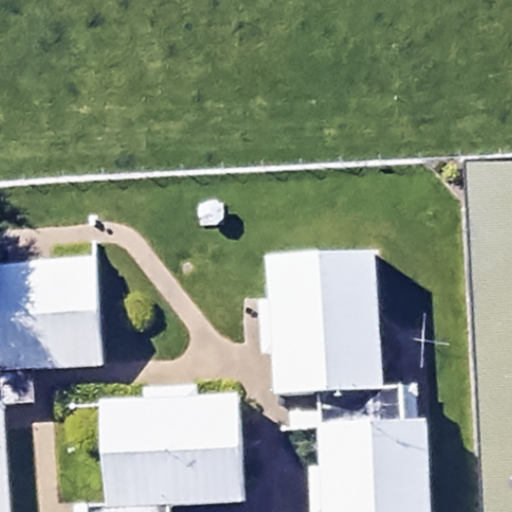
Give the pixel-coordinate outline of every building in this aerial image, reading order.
[(511,511),(511,167),(465,170),(483,511),(511,511)] [(119,269),(0,275),(0,381),(125,375),(119,269)] [(395,269),(262,276),(271,438),(404,431),(395,269)] [(258,511),(253,409),(97,417),(102,511),(258,511)] [(0,511),(33,511),(28,412),(0,413),(0,511)] [(450,511),(446,433),(319,440),(323,511),(450,511)]
